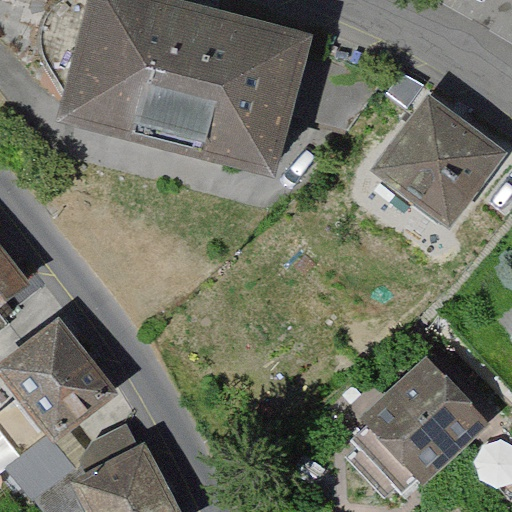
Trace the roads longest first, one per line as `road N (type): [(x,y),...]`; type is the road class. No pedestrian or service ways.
road 1 (residential): [(216,511),(138,355),(0,178)]
road 2 (residential): [(364,0),(511,83)]
